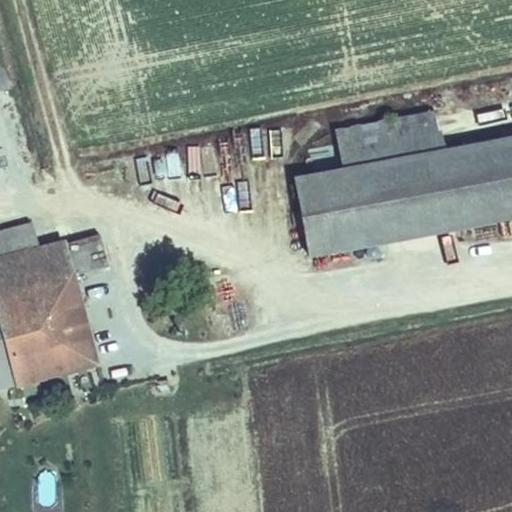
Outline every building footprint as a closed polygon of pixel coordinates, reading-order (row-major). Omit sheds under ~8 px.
[(0,59),(0,86),(8,84),(0,59)] [(413,115),(415,128),(436,124),(433,111),(413,115)] [(383,171),(376,137),(415,128),(413,115),(335,127),(343,166),(298,174),(309,249),(433,227),(422,164),(383,171)] [(422,164),(511,149),(511,136),(442,149),(436,124),(415,128),(422,164)] [(376,137),(383,171),(422,164),(415,128),(376,137)] [(312,166),(336,165),(335,148),(312,149),(312,166)] [(433,227),(511,213),(511,149),(422,164),(433,227)] [(0,242),(31,234),(28,217),(0,222),(0,242)] [(0,395),(99,373),(67,238),(33,245),(31,234),(0,242),(0,395)] [(57,505),(56,472),(41,472),(42,505),(57,505)]
